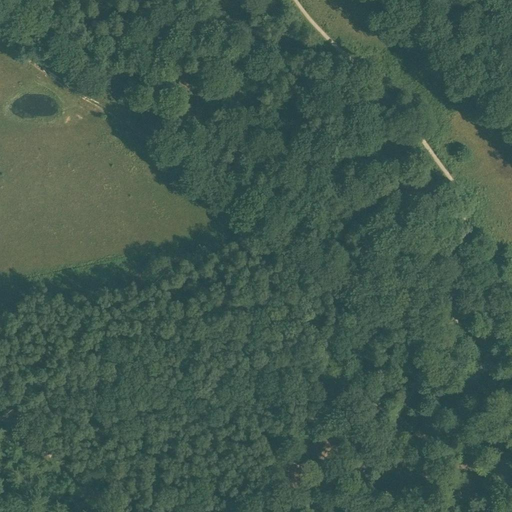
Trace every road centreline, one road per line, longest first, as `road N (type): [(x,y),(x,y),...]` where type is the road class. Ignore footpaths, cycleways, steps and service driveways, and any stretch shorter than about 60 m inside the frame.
road 1 (track): [(451,315),(398,305),(213,353),(177,372),(122,367),(31,413),(1,416)]
road 2 (unclassified): [(342,511),(488,361),(511,349)]
